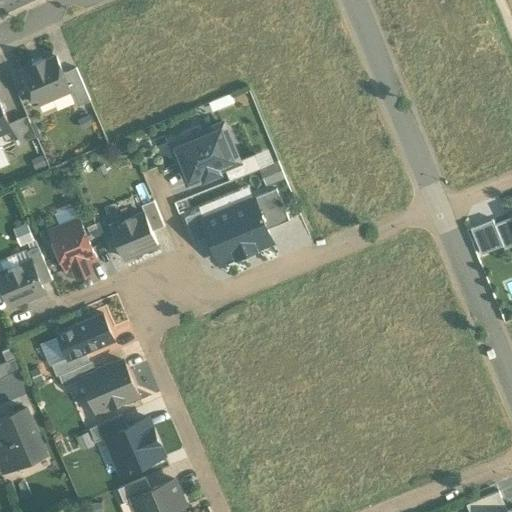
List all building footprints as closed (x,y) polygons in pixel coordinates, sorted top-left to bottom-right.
[(43,60),(32,65),(33,68),(21,73),(35,105),(70,90),(63,74),(56,58),(44,63),(43,60)] [(76,69),(63,74),(70,90),(77,107),(90,102),(76,69)] [(0,105),(0,143),(13,138),(14,138),(9,125),(0,105)] [(27,117),(9,125),(14,138),(13,138),(16,145),(35,137),(27,117)] [(222,124),(182,141),(189,159),(179,163),(187,183),(204,177),(204,178),(218,172),(217,171),(225,168),(238,162),(222,124)] [(238,162),(225,168),(231,181),(260,168),(255,155),(238,162)] [(283,158),(265,163),(270,181),(288,176),(283,158)] [(276,189),(253,199),(254,202),(255,202),(267,230),(289,221),(276,189)] [(153,201),(141,206),(144,213),(152,232),(164,227),(153,201)] [(203,219),(202,220),(209,236),(220,264),(272,242),(267,230),(255,202),(254,202),(229,212),(228,209),(203,219)] [(200,212),(184,218),(194,242),(209,236),(202,220),(203,219),(200,212)] [(144,213),(110,227),(124,260),(157,246),(152,232),(144,213)] [(95,259),(79,219),(49,232),(65,271),(73,268),(76,275),(91,269),(88,262),(95,259)] [(511,246),(511,236),(506,221),(468,236),(478,260),(511,246)] [(33,223),(19,228),(24,242),(38,237),(33,223)] [(52,280),(38,247),(27,252),(31,261),(41,285),(52,280)] [(52,259),(45,262),(49,270),(55,267),(52,259)] [(31,261),(0,273),(0,282),(10,306),(44,292),(41,285),(31,261)] [(103,314),(57,334),(68,359),(85,352),(113,340),(103,314)] [(0,378),(22,370),(12,348),(1,352),(6,363),(0,365),(0,378)] [(85,352),(68,359),(51,366),(56,377),(58,376),(89,363),(85,352)] [(89,363),(58,376),(63,388),(82,380),(82,379),(96,373),(91,362),(89,363)] [(96,373),(82,379),(82,380),(96,413),(137,395),(123,362),(96,373)] [(26,409),(0,420),(0,423),(3,430),(18,465),(45,454),(26,409)] [(121,415),(89,429),(95,443),(106,438),(105,437),(127,427),(121,415)] [(127,427),(105,437),(106,438),(121,473),(135,468),(139,469),(147,466),(149,461),(163,455),(147,419),(127,427)] [(3,430),(0,430),(0,472),(0,473),(18,465),(3,430)] [(145,478),(118,490),(123,503),(132,499),(132,498),(150,490),(145,478)] [(150,490),(132,498),(132,499),(137,511),(167,511),(184,505),(174,480),(150,490)] [(506,511),(498,492),(466,505),(468,511),(506,511)]
